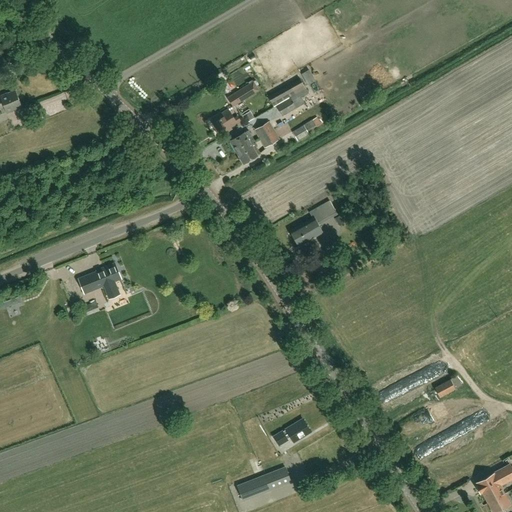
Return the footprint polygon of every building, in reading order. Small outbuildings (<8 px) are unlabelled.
[(494,2),(489,4),(494,14),(499,12),(494,2)] [(300,78),(268,96),(272,103),(293,91),(295,94),(305,88),(300,78)] [(248,96),(248,95),(254,91),(250,84),(246,79),(240,83),(243,88),(228,97),(233,106),(248,96)] [(366,100),(377,93),(375,89),(363,96),(366,100)] [(21,106),(15,91),(7,94),(6,93),(0,95),(0,109),(1,109),(2,112),(6,110),(6,112),(21,106)] [(276,105),(282,116),(296,108),(290,98),(276,105)] [(234,119),(228,109),(211,120),(220,134),(241,121),(238,116),(234,119)] [(297,141),(316,128),(315,126),(320,123),(317,118),(312,120),(292,132),(297,141)] [(260,138),(274,130),(269,122),(255,130),(260,138)] [(255,142),(248,130),(244,133),(230,141),(237,152),(251,144),(255,142)] [(265,147),(279,139),(274,130),(260,138),(265,147)] [(257,145),(255,142),(251,144),(237,152),(243,163),(260,154),(256,146),(257,145)] [(298,246),(323,232),(317,222),(336,212),(330,201),(309,213),(312,218),(290,231),(298,246)] [(341,215),(335,218),(339,225),(345,222),(341,215)] [(98,275),(80,282),(84,294),(105,285),(108,292),(118,288),(115,281),(121,279),(115,263),(104,267),(96,270),(98,275)] [(329,267),(332,273),(339,269),(337,264),(329,267)] [(85,315),(98,311),(95,301),(81,307),(85,315)] [(440,397),(455,389),(455,387),(460,384),(456,376),(450,379),(435,388),(440,397)] [(293,442),(310,431),(303,419),(273,437),(278,445),(291,437),(293,442)] [(504,493),(500,485),(511,478),(511,468),(510,464),(477,483),(478,485),(476,486),(480,493),(482,492),(488,503),(504,493)] [(242,500),(246,499),(291,481),(286,467),(237,486),(242,500)] [(492,511),(495,511),(510,504),(504,493),(488,503),(492,511)]
